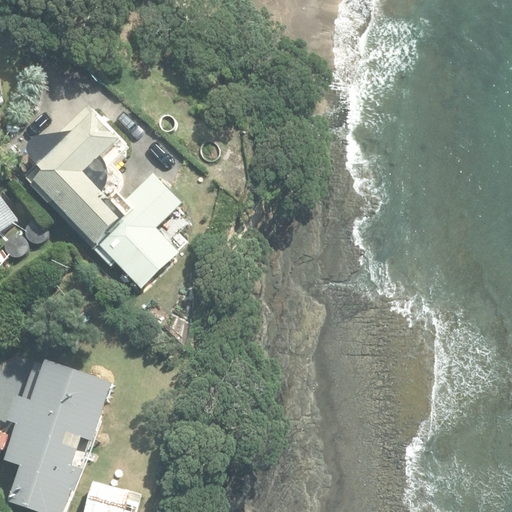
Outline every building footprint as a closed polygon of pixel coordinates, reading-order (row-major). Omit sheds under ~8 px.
[(128,179),(120,169),(136,154),(95,109),(39,163),(43,168),(30,181),(114,269),(119,265),(146,293),(184,257),(162,233),(188,208),(160,179),(132,205),(126,199),(128,195),(130,191),(131,187),(130,183),(128,179)] [(0,247),(28,228),(0,187),(0,183),(3,182),(0,178),(0,270),(2,270),(0,266),(0,247)] [(146,365),(113,344),(104,359),(137,380),(146,365)] [(41,362),(16,427),(26,431),(13,467),(29,473),(17,508),(29,511),(70,511),(77,495),(81,497),(89,474),(78,469),(88,441),(98,445),(117,389),(41,362)] [(18,436),(0,430),(0,453),(11,457),(18,436)] [(144,511),(148,499),(99,485),(91,511),(144,511)]
